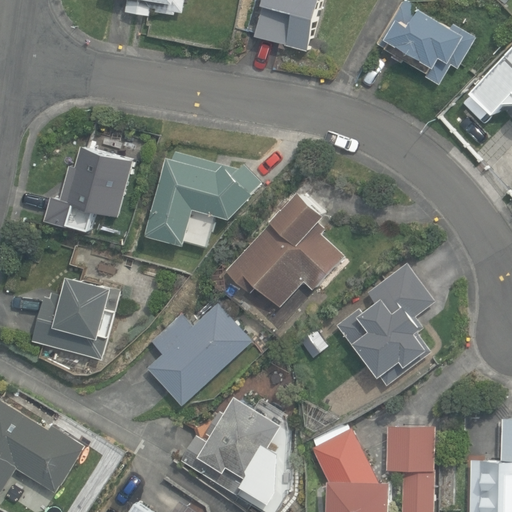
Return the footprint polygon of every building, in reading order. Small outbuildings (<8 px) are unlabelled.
[(163,11),(178,14),(179,10),(187,11),(188,0),(132,0),(131,9),(153,13),(154,7),(164,9),(163,11)] [(268,0),(259,36),(311,49),(323,0),(268,0)] [(381,43),(444,81),(455,62),(462,65),(480,35),(411,0),(406,0),(405,0),(381,43)] [(511,54),(478,90),(482,99),(492,108),(500,111),(510,101),(511,101),(511,54)] [(49,219),(71,225),(77,203),(123,215),(139,158),(86,144),(80,166),(75,164),(66,198),(55,196),(49,219)] [(173,153),(153,230),(213,245),(221,215),(236,219),(267,179),(245,162),(225,167),(173,153)] [(261,283),(285,305),(308,279),(317,288),(350,253),(326,231),(330,226),(324,220),(330,213),(303,188),(229,268),(254,291),(261,283)] [(376,364),(390,382),(435,346),(422,330),(428,326),(419,315),(440,299),(411,261),(372,290),(380,301),(367,312),(362,306),(341,322),(374,366),(376,364)] [(37,339),(107,358),(126,288),(73,275),(68,294),(55,290),(53,296),(49,295),(37,339)] [(152,367),(186,404),(257,339),(222,301),(197,325),(185,311),(154,339),(167,353),(152,367)] [(271,344),(279,335),(267,324),(259,334),(271,344)] [(316,356),(330,346),(316,325),(301,335),(316,356)] [(250,495),(277,511),(280,511),(296,486),(297,465),(293,464),(295,429),(291,414),(264,398),(261,404),(240,392),(228,412),(223,408),(209,432),(216,436),(213,441),(200,434),(186,459),(243,492),(248,482),(255,486),(250,495)] [(0,498),(1,499),(21,467),(60,491),(89,443),(57,423),(53,428),(1,396),(0,396),(0,498)] [(474,511),(511,511),(511,418),(509,418),(508,460),(476,459),(474,511)] [(396,511),(397,480),(383,479),(356,426),(315,447),(335,484),(334,511),(396,511)] [(439,511),(443,428),(392,426),(391,468),(408,468),(407,511),(410,511),(439,511)] [(155,511),(140,502),(132,511),(155,511)]
